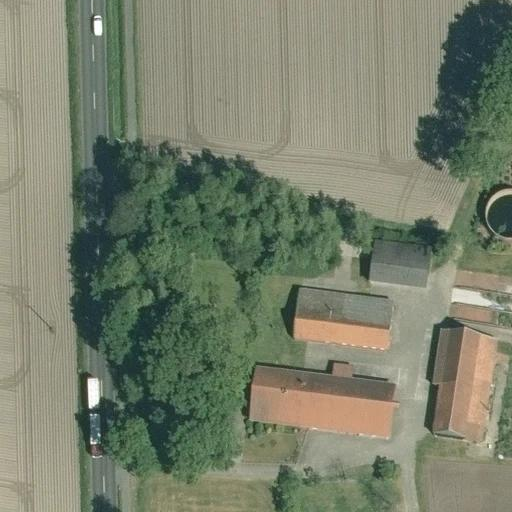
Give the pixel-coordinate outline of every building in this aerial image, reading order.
[(485,221),(488,228),(493,234),(499,239),(507,241),(511,240),(511,190),(506,191),(497,194),(491,199),(487,205),(485,213),(485,221)] [(432,248),(373,241),(368,284),(427,291),(432,248)] [(395,302),(299,289),(293,340),(388,353),(395,302)] [(499,340),(441,331),(432,386),(439,387),(432,435),(483,443),(499,340)] [(332,377),(255,368),(248,423),(389,440),(396,385),(352,380),(353,367),(334,364),(332,377)]
